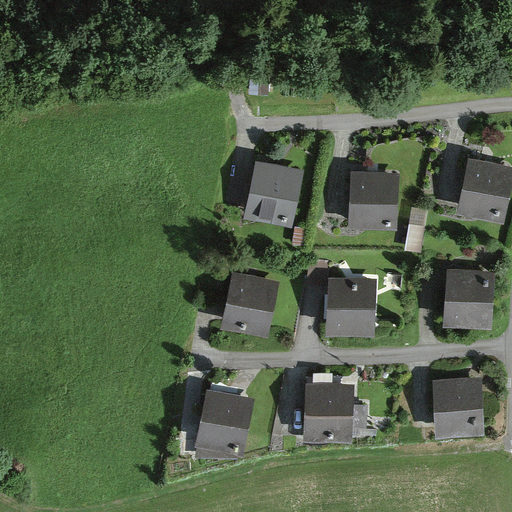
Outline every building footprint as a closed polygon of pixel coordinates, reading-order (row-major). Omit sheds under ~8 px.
[(511,215),(511,165),(477,158),(466,209),(511,218),(511,215)] [(298,175),(257,167),(248,212),(288,220),(298,175)] [(395,178),(354,176),(352,223),(393,224),(395,178)] [(497,273),(452,271),(449,319),(494,322),(497,273)] [(274,284),(235,277),(226,323),(265,331),(274,284)] [(371,283),(331,282),(330,331),(370,332),(371,283)] [(484,377),(439,380),(443,434),(488,430),(484,377)] [(349,388),(309,387),(307,436),(347,437),(349,388)] [(249,402),(209,394),(200,443),(241,450),(249,402)]
